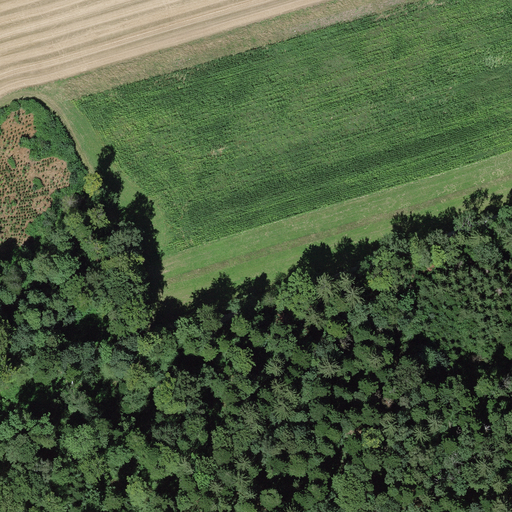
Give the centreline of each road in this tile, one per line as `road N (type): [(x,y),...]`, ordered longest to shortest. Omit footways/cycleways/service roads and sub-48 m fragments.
road 1 (track): [(0,368),(166,341),(511,212)]
road 2 (track): [(166,341),(91,156),(68,122),(44,106),(0,113)]
